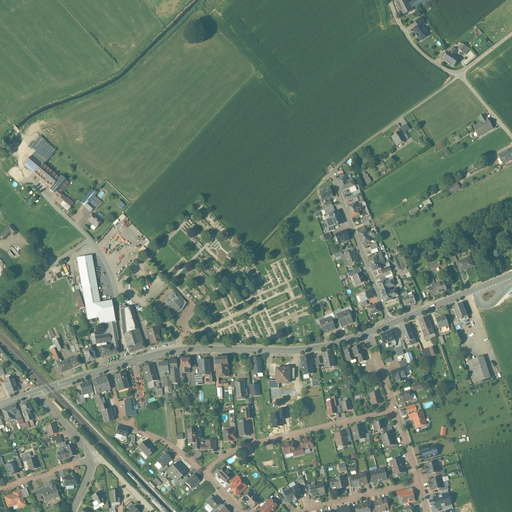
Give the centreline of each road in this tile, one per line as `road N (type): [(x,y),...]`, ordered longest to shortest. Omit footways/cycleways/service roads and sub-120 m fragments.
road 1 (residential): [(394,409),(256,442),(204,474)]
road 2 (secondary): [(181,349),(285,352),(368,333)]
road 3 (residential): [(390,324),(332,172)]
road 4 (residential): [(115,285),(88,238),(28,180)]
road 5 (residential): [(418,482),(297,511)]
